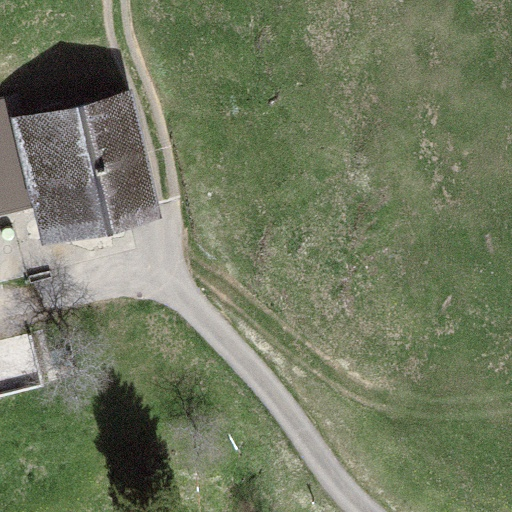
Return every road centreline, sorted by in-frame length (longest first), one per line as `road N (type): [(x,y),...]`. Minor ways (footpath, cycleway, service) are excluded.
road 1 (track): [(117,0),(126,55),(152,117),(179,294)]
road 2 (unclassified): [(179,294),(277,398),(366,511)]
